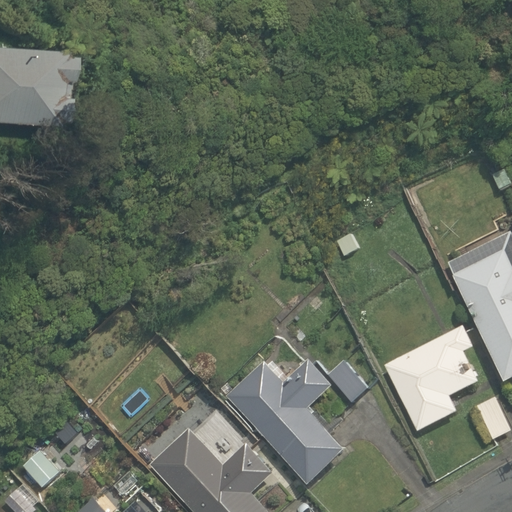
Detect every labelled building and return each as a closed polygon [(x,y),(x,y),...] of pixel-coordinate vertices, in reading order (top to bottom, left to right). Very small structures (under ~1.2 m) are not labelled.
[(0,124),(54,128),(54,123),(62,124),(67,59),(58,58),(59,53),(0,48),(0,124)] [(511,184),(511,179),(506,168),(494,174),(502,189),(511,184)] [(336,241),(344,256),(362,246),(354,231),(336,241)] [(511,232),(451,263),(457,277),(456,277),(508,383),(511,381),(511,232)] [(390,365),(422,433),(463,413),(455,396),(483,383),(469,353),(479,348),(469,328),(390,365)] [(229,397),(314,486),(351,451),(352,450),(313,410),(339,386),(314,361),(290,384),(268,361),(229,397)] [(329,375),(355,405),(371,391),(345,361),(329,375)] [(480,407),(496,441),(511,432),(511,422),(500,397),(480,407)] [(189,503),(197,511),(275,511),(259,495),(280,475),(251,444),(189,503)] [(64,468),(40,445),(21,465),(45,488),(64,468)] [(31,511),(37,506),(15,485),(1,500),(14,511),(31,511)]
